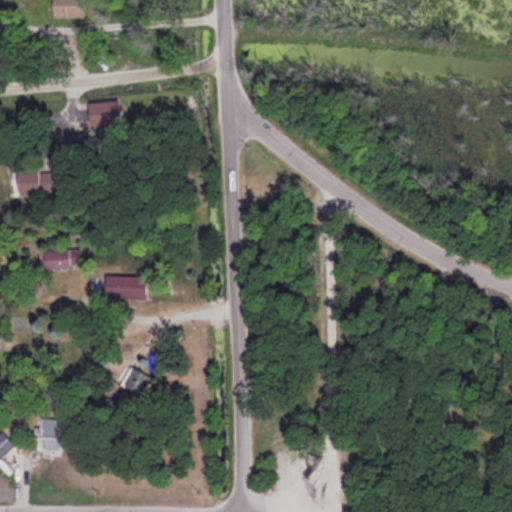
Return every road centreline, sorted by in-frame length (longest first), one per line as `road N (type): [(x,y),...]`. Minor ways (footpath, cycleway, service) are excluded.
road 1 (residential): [(241,511),(225,0)]
road 2 (residential): [(226,89),(296,164),(355,209),(399,239),(511,289)]
road 3 (residential): [(0,84),(225,66)]
road 4 (residential): [(0,509),(158,511)]
